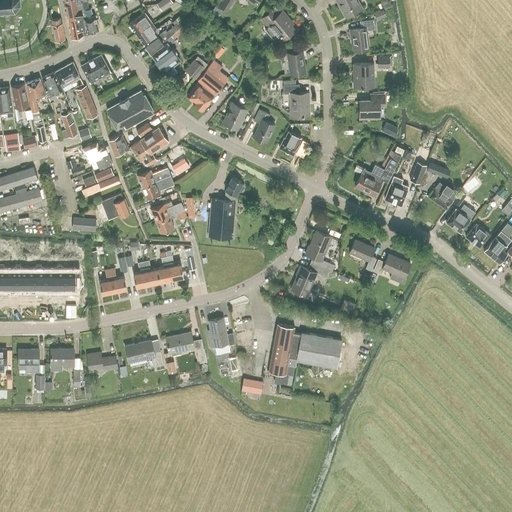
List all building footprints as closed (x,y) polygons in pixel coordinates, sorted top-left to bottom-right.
[(0,0),(0,11),(14,11),(20,4),(19,0),(0,0)] [(64,0),(68,16),(84,12),(82,3),(81,4),(80,0),(64,0)] [(84,12),(84,13),(85,19),(84,19),(88,34),(99,30),(95,14),(89,16),(88,9),(89,9),(86,0),(81,0),(82,3),(84,12)] [(162,11),(173,3),(171,0),(162,0),(157,4),(162,11)] [(227,10),(233,0),(223,0),(220,6),(227,10)] [(336,0),(346,17),(362,9),(357,0),(336,0)] [(293,24),(283,11),(277,15),(272,10),(261,19),(267,26),(264,29),(273,39),(280,33),(280,34),(279,34),(280,35),(281,35),(284,39),(295,30),(291,25),(293,24)] [(386,16),(384,10),(374,14),(377,20),(386,16)] [(82,13),(84,13),(84,12),(68,16),(68,18),(67,18),(68,24),(69,24),(72,39),(86,35),(84,24),(82,13)] [(136,33),(152,22),(145,13),(129,24),(136,33)] [(61,24),(60,18),(49,21),(48,26),(51,26),(52,33),(53,32),(55,41),(65,39),(63,28),(62,23),(61,24)] [(369,49),(367,30),(375,29),(373,19),(360,21),(360,28),(349,29),(350,38),(351,38),(353,51),(369,49)] [(152,22),(136,33),(143,44),(157,34),(154,30),(156,28),(152,22)] [(180,34),(188,27),(185,23),(176,31),(180,34)] [(165,41),(171,36),(174,33),(171,28),(167,32),(166,30),(145,46),(151,53),(163,43),(163,42),(165,41)] [(171,36),(165,41),(167,43),(151,54),(165,72),(169,77),(177,71),(173,66),(180,60),(169,45),(175,41),(171,36)] [(268,60),(282,57),(280,50),(266,53),(268,60)] [(290,74),(305,72),(302,51),(288,53),(290,74)] [(90,83),(106,74),(111,72),(101,54),(80,65),(90,83)] [(197,55),(187,69),(186,70),(195,78),(207,63),(197,55)] [(378,67),(389,67),(389,56),(378,56),(378,67)] [(255,57),(254,57),(254,60),(249,60),(249,65),(258,65),(258,57),(255,57)] [(222,66),(214,60),(207,69),(198,79),(199,81),(187,96),(188,97),(189,98),(191,100),(192,100),(193,101),(193,102),(203,110),(216,94),(216,93),(224,83),(215,75),(222,66)] [(62,88),(80,78),(73,62),(55,72),(60,83),(62,88)] [(373,86),(373,64),(373,63),(353,64),(354,74),(356,74),(356,86),(354,86),(354,87),(373,86)] [(56,93),(63,90),(62,88),(60,83),(55,72),(42,77),(50,101),(58,98),(56,93)] [(38,110),(35,98),(46,95),(40,78),(26,83),(30,104),(32,112),(38,110)] [(296,85),(296,84),(295,80),(284,80),(284,85),(284,94),(290,94),(290,101),(291,101),(292,116),(309,115),(308,100),(309,100),(309,92),(299,93),(299,85),(296,85)] [(16,109),(29,106),(24,83),(12,86),(16,109)] [(72,86),(65,88),(69,105),(76,103),(72,86)] [(87,118),(97,115),(86,86),(76,90),(87,118)] [(7,117),(14,116),(13,108),(10,87),(0,88),(0,113),(0,114),(7,113),(7,117)] [(144,94),(141,90),(107,109),(109,113),(108,113),(116,129),(124,125),(126,128),(154,112),(152,109),(153,108),(145,93),(144,94)] [(361,118),(379,117),(379,106),(384,106),(383,95),(372,95),(372,101),(361,101),(361,118)] [(254,114),(259,103),(254,100),(248,111),(254,114)] [(51,102),(56,117),(61,116),(60,112),(57,113),(54,101),(51,102)] [(238,129),(247,110),(233,103),(223,122),(238,129)] [(266,143),(275,125),(267,121),(270,114),(259,109),(253,120),(260,123),(254,137),(266,143)] [(70,113),(62,116),(65,125),(68,133),(69,137),(77,134),(74,123),(73,123),(70,113)] [(140,136),(152,128),(148,122),(136,131),(140,136)] [(387,122),(386,122),(382,131),(394,136),(398,127),(387,122)] [(40,142),(46,140),(43,126),(37,128),(40,142)] [(81,139),(91,136),(88,127),(78,131),(81,139)] [(150,154),(152,153),(168,141),(158,127),(140,140),(150,154)] [(37,144),(35,134),(23,137),(25,147),(37,144)] [(116,156),(129,149),(122,134),(109,141),(116,156)] [(301,140),(291,135),(289,140),(284,137),(279,148),(293,155),(301,140)] [(7,151),(20,149),(18,137),(5,139),(7,151)] [(157,159),(152,153),(150,154),(140,140),(131,147),(140,161),(143,159),(147,164),(153,162),(157,159)] [(95,159),(108,153),(105,145),(98,147),(97,144),(92,146),(93,149),(92,150),(95,159)] [(388,181),(401,156),(393,152),(388,161),(385,160),(382,165),(384,167),(383,168),(375,164),(371,172),(357,165),(354,170),(361,174),(355,186),(374,195),(383,179),(388,181)] [(108,153),(95,159),(99,167),(102,165),(104,168),(113,164),(111,161),(108,153)] [(185,169),(177,157),(170,162),(178,174),(185,169)] [(74,159),(66,162),(68,169),(76,166),(74,159)] [(420,182),(427,164),(417,160),(410,178),(420,182)] [(431,161),(430,161),(427,170),(442,176),(442,175),(448,177),(451,169),(431,161)] [(0,187),(38,178),(35,165),(0,173),(0,187)] [(82,165),(71,169),(73,175),(84,171),(82,165)] [(98,181),(114,174),(111,167),(95,174),(98,181)] [(142,187),(170,175),(167,167),(152,173),(151,169),(137,175),(142,187)] [(170,175),(142,187),(147,199),(160,193),(159,190),(174,184),(173,182),(170,175)] [(393,175),(390,183),(385,198),(401,205),(407,189),(401,186),(403,179),(393,175)] [(101,190),(120,182),(117,176),(99,183),(101,190)] [(241,189),(243,185),(242,184),(242,182),(232,177),(226,190),(229,192),(228,199),(211,198),(208,236),(232,238),(235,200),(235,195),(236,195),(240,188),(241,189)] [(476,186),(472,179),(467,182),(470,189),(476,186)] [(17,193),(0,196),(0,210),(43,201),(40,186),(27,189),(25,182),(15,184),(17,193)] [(447,209),(457,194),(439,182),(429,196),(447,209)] [(460,192),(452,202),(458,206),(459,205),(465,196),(460,192)] [(124,198),(123,198),(121,193),(101,201),(108,218),(119,214),(119,216),(130,211),(124,198)] [(189,216),(195,215),(191,194),(186,195),(189,216)] [(177,212),(184,209),(181,202),(166,208),(164,203),(151,209),(156,221),(169,215),(173,213),(177,212)] [(511,206),(507,203),(502,210),(507,214),(511,208),(511,206)] [(459,205),(458,206),(456,208),(455,208),(446,221),(461,232),(467,223),(471,218),(464,214),(467,210),(459,205)] [(186,216),(184,209),(177,212),(179,219),(186,216)] [(169,215),(156,221),(160,233),(174,227),(171,219),(175,217),(173,213),(169,215)] [(73,227),(95,229),(96,219),(74,217),(73,227)] [(481,247),(493,233),(491,232),(490,234),(476,223),(465,236),(479,247),(480,246),(481,247)] [(324,269),(330,271),(331,272),(334,265),(322,260),(331,237),(316,231),(310,245),(309,245),(305,253),(313,257),(310,262),(323,268),(324,269)] [(493,233),(481,247),(484,250),(499,263),(507,254),(503,250),(506,246),(496,237),(496,236),(493,233)] [(371,270),(376,258),(371,255),(374,248),(355,239),(349,252),(369,260),(366,268),(371,270)] [(91,267),(98,267),(97,251),(90,252),(91,267)] [(167,256),(172,279),(183,276),(181,263),(173,265),(173,262),(172,255),(171,251),(166,252),(167,256)] [(410,263),(389,254),(385,262),(378,259),(373,270),(381,273),(383,269),(392,273),(390,278),(404,284),(406,278),(404,277),(410,263)] [(127,266),(134,265),(132,255),(125,256),(127,266)] [(121,273),(128,271),(126,262),(125,256),(118,258),(121,273)] [(160,281),(172,279),(167,256),(161,258),(162,264),(163,264),(164,267),(157,268),(160,281)] [(189,270),(196,269),(193,256),(186,257),(189,270)] [(160,281),(157,268),(150,270),(149,267),(150,266),(149,260),(142,261),(147,284),(160,281)] [(136,286),(147,284),(142,261),(138,262),(139,269),(140,268),(141,272),(134,273),(136,286)] [(327,277),(330,271),(324,269),(323,268),(310,262),(308,269),(300,265),(296,274),(297,274),(291,289),(307,296),(306,297),(314,300),(318,291),(310,287),(316,273),(327,277)] [(109,269),(114,291),(126,288),(124,276),(114,278),(114,274),(116,274),(114,268),(109,269)] [(102,293),(114,291),(109,269),(105,270),(106,276),(109,275),(110,279),(100,281),(102,293)] [(17,271),(7,271),(7,290),(17,290),(17,271)] [(26,271),(17,271),(17,290),(26,290),(26,271)] [(36,271),(26,271),(26,290),(36,290),(36,271)] [(46,271),(36,271),(36,290),(46,290),(46,271)] [(56,271),(46,271),(46,290),(56,290),(56,271)] [(65,271),(56,271),(56,290),(65,290),(65,271)] [(76,271),(65,271),(65,290),(76,290),(76,271)] [(367,283),(371,274),(365,271),(361,281),(367,283)] [(227,334),(223,318),(208,321),(211,334),(209,334),(211,347),(228,343),(229,345),(235,344),(233,333),(227,334)] [(287,365),(293,333),(294,326),(278,323),(269,371),(286,374),(287,365)] [(181,353),(182,351),(194,348),(191,332),(166,337),(169,353),(171,353),(173,355),(181,353)] [(295,366),(296,359),(304,360),(336,366),(341,339),(302,332),(301,335),(293,333),(287,365),(295,366)] [(153,353),(151,340),(125,346),(129,362),(154,356),(156,366),(163,365),(160,351),(153,353)] [(38,364),(38,348),(18,348),(18,364),(25,364),(25,372),(36,372),(36,364),(38,364)] [(74,367),(74,348),(51,348),(51,364),(51,370),(62,370),(62,367),(74,367)] [(200,363),(207,361),(204,349),(197,350),(200,363)] [(102,358),(101,352),(87,354),(89,371),(118,368),(116,356),(102,358)] [(230,358),(232,370),(238,369),(236,357),(230,358)] [(168,371),(176,370),(176,359),(167,360),(168,371)] [(45,387),(45,373),(36,373),(36,387),(45,387)] [(262,392),(264,380),(244,376),(242,388),(262,392)] [(35,402),(44,402),(44,392),(35,392),(35,402)]
